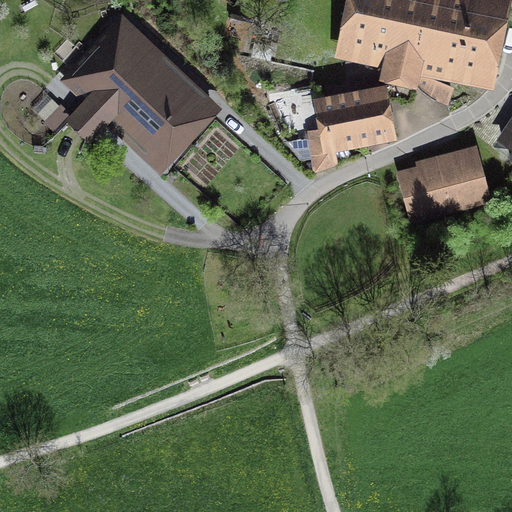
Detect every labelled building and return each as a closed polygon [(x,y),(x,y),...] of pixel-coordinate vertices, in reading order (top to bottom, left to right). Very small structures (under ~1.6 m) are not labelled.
[(285,0),(279,0),(277,0),(237,0),(235,5),(274,26),(279,34),(273,63),(343,77),(347,58),(391,67),(388,79),(412,85),(422,93),(434,100),(448,104),(451,90),(444,87),(449,61),(487,68),(498,12),(437,0),(285,0)] [(204,110),(121,33),(78,79),(96,96),(74,120),(71,123),(87,138),(112,111),(161,156),(204,110)] [(380,95),(322,105),(327,129),(310,131),(315,171),(334,165),(330,142),(387,132),(380,95)] [(74,120),(61,108),(47,123),(60,135),(71,123),(74,120)] [(511,124),(502,140),(511,146),(511,124)] [(477,154),(399,175),(411,219),(489,198),(477,154)]
